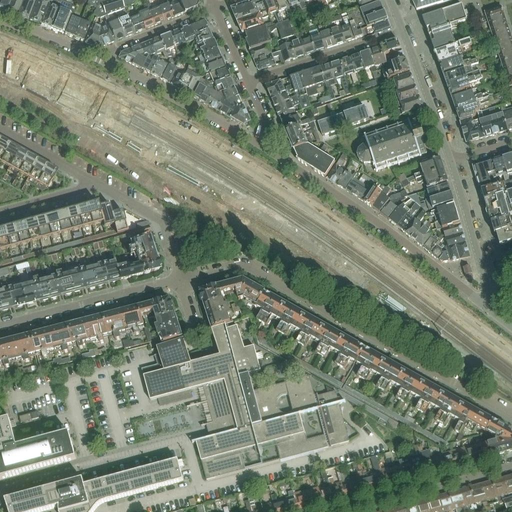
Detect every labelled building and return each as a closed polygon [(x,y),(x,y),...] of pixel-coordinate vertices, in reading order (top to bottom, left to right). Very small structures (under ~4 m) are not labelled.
[(0,0),(0,10),(6,13),(11,0),(0,0)] [(11,0),(6,13),(16,17),(22,0),(11,0)] [(23,0),(17,17),(27,21),(35,0),(23,0)] [(35,0),(27,21),(28,21),(40,26),(49,4),(38,0),(35,0)] [(90,0),(89,0),(87,5),(96,9),(98,3),(90,0)] [(93,0),(99,2),(98,3),(96,9),(93,15),(100,18),(105,16),(124,10),(120,0),(112,0),(104,3),(103,0),(102,0),(100,1),(100,0),(93,0)] [(177,0),(179,5),(184,14),(195,10),(197,5),(194,0),(177,0)] [(282,22),(278,12),(273,0),(261,0),(263,3),(256,6),(260,15),(262,20),(268,18),(268,16),(274,14),(278,24),(282,22)] [(291,16),(289,9),(285,0),(273,0),(278,12),(285,10),(287,16),(289,15),(290,17),(291,16)] [(297,0),(285,0),(289,9),(292,8),(298,13),(299,16),(303,15),(297,0)] [(310,3),(311,3),(309,0),(297,0),(303,15),(307,13),(304,3),(309,2),(310,3)] [(309,0),(311,3),(316,1),(319,10),(324,8),(321,0),(309,0)] [(350,0),(351,1),(353,0),(356,0),(360,9),(379,1),(378,0),(350,0)] [(412,0),(418,11),(443,4),(452,1),(451,0),(412,0)] [(164,22),(173,19),(169,8),(168,4),(167,5),(165,1),(163,2),(164,6),(158,9),(164,22)] [(388,20),(384,11),(379,1),(360,9),(360,10),(347,14),(349,19),(347,19),(349,25),(354,23),(356,27),(358,32),(360,32),(367,29),(388,20)] [(255,2),(231,10),(237,23),(260,15),(256,6),(255,2)] [(40,26),(50,30),(58,11),(48,6),(49,4),(40,26)] [(179,5),(169,8),(173,19),(184,14),(179,5)] [(424,19),(422,19),(435,54),(470,42),(470,40),(455,45),(450,28),(467,22),(462,6),(424,19)] [(487,22),(505,16),(502,7),(484,12),(487,22)] [(152,10),(148,12),(154,26),(164,22),(158,9),(158,8),(152,10)] [(137,14),(138,16),(144,30),(154,26),(148,12),(147,10),(137,14)] [(58,11),(50,30),(62,34),(70,16),(58,11)] [(260,15),(237,23),(243,35),(245,34),(266,28),(262,20),(260,15)] [(138,16),(129,20),(135,34),(144,30),(138,16)] [(343,20),(341,16),(327,21),(328,25),(343,20)] [(487,22),(490,31),(508,25),(505,16),(487,22)] [(118,21),(125,38),(135,34),(129,20),(127,17),(118,21)] [(71,18),(64,35),(83,43),(90,25),(71,18)] [(292,19),(282,22),(278,24),(266,28),(245,34),(246,40),(245,40),(249,50),(271,43),(269,34),(271,34),(273,32),(275,32),(276,30),(277,29),(281,40),(294,36),(294,35),(298,34),(292,19)] [(339,28),(344,43),(354,40),(350,29),(349,25),(347,19),(343,21),(345,26),(339,28)] [(108,25),(107,25),(115,42),(125,38),(118,21),(117,20),(107,25),(108,25)] [(188,26),(193,37),(208,31),(203,20),(200,22),(188,26)] [(375,35),(391,30),(388,20),(367,29),(360,32),(362,38),(363,37),(364,39),(375,35)] [(84,43),(98,49),(104,33),(102,27),(101,28),(92,24),(92,26),(91,25),(84,43)] [(328,25),(329,31),(335,47),(344,43),(339,28),(333,30),(331,24),(328,25)] [(104,33),(98,49),(115,42),(107,25),(102,27),(104,33)] [(490,31),(493,41),(511,35),(508,25),(490,31)] [(194,40),(193,37),(188,26),(179,30),(185,44),(194,40)] [(320,34),(325,50),(335,47),(329,31),(324,33),(322,27),(318,28),(320,34)] [(358,32),(356,27),(350,29),(354,40),(362,38),(360,32),(358,32)] [(179,30),(169,34),(175,48),(185,44),(179,30)] [(194,40),(197,46),(212,40),(208,31),(193,37),(194,40)] [(298,35),(306,56),(315,53),(310,38),(306,39),(304,33),(298,35)] [(165,52),(175,48),(169,34),(159,38),(165,52)] [(325,50),(320,34),(310,38),(315,53),(325,50)] [(290,44),(296,59),(306,56),(298,35),(294,36),(296,42),(290,44)] [(493,41),(496,50),(511,44),(511,38),(511,35),(493,41)] [(159,38),(149,42),(155,56),(165,52),(159,38)] [(212,40),(197,46),(201,56),(216,49),(212,40)] [(386,46),(380,48),(382,56),(401,50),(398,42),(395,41),(386,44),(386,46)] [(145,54),(148,56),(151,58),(155,56),(149,42),(140,46),(145,54)] [(470,42),(435,54),(439,65),(463,57),(461,50),(472,46),(470,42)] [(290,44),(280,48),(281,52),(285,63),(296,59),(290,44)] [(511,44),(496,50),(499,59),(511,55),(511,44)] [(268,45),(249,51),(254,61),(272,55),(268,45)] [(137,56),(145,54),(140,46),(130,50),(131,53),(137,56)] [(380,48),(369,52),(374,67),(384,64),(382,56),(380,48)] [(201,56),(205,65),(220,60),(216,49),(201,56)] [(130,50),(121,54),(119,59),(132,65),(137,56),(131,53),(130,50)] [(401,50),(382,56),(384,64),(391,62),(392,65),(405,61),(401,50)] [(272,55),(254,61),(259,71),(276,66),(273,59),(279,57),(281,64),(285,63),(281,52),(272,55)] [(374,67),(369,52),(360,55),(365,71),(370,69),(371,74),(372,74),(376,73),(374,67)] [(140,70),(148,56),(145,54),(137,56),(132,65),(140,70)] [(360,55),(350,58),(355,74),(365,71),(360,55)] [(511,55),(499,59),(502,69),(511,65),(511,55)] [(157,60),(151,58),(148,56),(140,70),(150,75),(157,60)] [(463,57),(439,65),(440,67),(442,74),(443,76),(471,67),(478,64),(477,60),(465,64),(463,57)] [(350,58),(340,62),(345,77),(350,75),(353,84),(358,82),(355,74),(350,58)] [(150,75),(159,80),(167,65),(157,60),(150,75)] [(205,65),(210,75),(225,69),(220,60),(205,65)] [(410,73),(405,61),(392,65),(385,67),(386,69),(385,69),(388,81),(410,73)] [(345,77),(340,62),(330,65),(335,80),(340,79),(346,96),(351,95),(345,77)] [(168,84),(176,69),(167,65),(159,80),(168,84)] [(335,80),(330,65),(320,68),(328,91),(332,90),(329,82),(335,80)] [(511,65),(502,69),(506,78),(511,76),(511,65)] [(471,67),(443,76),(444,78),(446,85),(447,86),(481,75),(479,71),(473,73),(471,67)] [(318,95),(328,91),(320,68),(311,71),(318,95)] [(210,75),(214,83),(229,78),(225,69),(210,75)] [(187,70),(177,73),(181,75),(188,80),(181,92),(190,97),(198,83),(201,78),(187,70)] [(311,71),(300,75),(308,99),(318,95),(311,71)] [(181,75),(177,73),(176,73),(170,85),(181,92),(188,80),(181,75)] [(481,75),(447,86),(447,87),(448,89),(450,96),(451,98),(484,87),(482,81),(487,79),(485,74),(481,76),(481,75)] [(296,97),(298,101),(300,105),(302,111),(311,107),(307,99),(308,99),(300,75),(290,78),(296,97)] [(396,93),(397,94),(415,87),(411,75),(394,81),(398,93),(396,93)] [(233,88),(229,78),(214,83),(218,94),(233,88)] [(382,82),(381,78),(378,78),(374,80),(375,81),(374,82),(375,87),(380,85),(380,83),(382,82)] [(265,86),(271,99),(286,94),(281,81),(265,86)] [(190,97),(206,106),(210,98),(203,94),(206,89),(208,90),(209,89),(198,83),(190,97)] [(400,104),(419,98),(415,87),(397,94),(396,93),(392,95),(396,106),(401,104),(400,104)] [(451,98),(455,109),(488,98),(484,87),(451,98)] [(233,88),(218,94),(219,96),(223,98),(227,100),(228,104),(230,103),(229,101),(237,98),(233,88)] [(210,98),(206,106),(215,111),(223,98),(219,96),(218,94),(209,89),(208,90),(206,89),(203,94),(210,98)] [(289,99),(286,94),(271,99),(275,109),(298,101),(296,97),(289,99)] [(228,119),(231,111),(228,104),(227,100),(223,98),(215,111),(228,119)] [(228,104),(231,111),(241,107),(237,98),(229,101),(230,103),(228,104)] [(423,109),(419,98),(400,104),(401,104),(404,115),(423,109)] [(488,98),(455,109),(460,122),(476,116),(476,114),(477,113),(479,113),(479,112),(481,105),(490,102),(488,98)] [(293,108),(300,105),(298,101),(275,109),(279,119),(295,113),(293,108)] [(504,104),(500,106),(502,114),(507,132),(511,130),(511,110),(506,113),(504,104)] [(241,107),(231,111),(235,119),(245,115),(241,107)] [(343,112),(344,114),(318,123),(322,136),(369,121),(364,108),(357,110),(356,107),(343,112)] [(494,108),(488,110),(490,117),(496,135),(500,134),(507,132),(502,114),(496,116),(494,108)] [(382,118),(390,115),(388,109),(380,111),(382,118)] [(245,115),(235,119),(231,111),(228,119),(246,129),(250,127),(245,115)] [(479,113),(477,113),(479,120),(485,138),(496,135),(490,117),(483,119),(481,111),(479,112),(479,113)] [(281,120),(285,131),(300,126),(300,127),(302,126),(308,125),(316,122),(314,118),(303,122),(301,124),(297,115),(281,120)] [(473,119),(460,123),(466,144),(472,142),(485,138),(479,120),(473,122),(473,119)] [(357,156),(359,161),(363,165),(369,165),(373,164),(376,172),(378,172),(377,171),(387,168),(387,169),(388,168),(388,167),(398,164),(398,165),(399,165),(399,164),(408,161),(409,162),(410,161),(410,160),(419,157),(420,158),(421,157),(421,156),(427,154),(423,141),(424,141),(422,132),(420,133),(415,120),(410,122),(409,121),(407,122),(408,123),(398,126),(398,125),(397,125),(397,126),(387,129),(387,128),(386,129),(386,130),(377,133),(376,132),(375,133),(375,134),(366,137),(366,136),(364,136),(367,145),(362,147),(358,150),(357,156)] [(320,140),(314,123),(309,125),(315,141),(320,140)] [(300,126),(285,131),(289,141),(308,133),(307,130),(302,132),(300,127),(300,126)] [(308,133),(289,141),(293,151),(307,146),(312,144),(308,133)] [(0,163),(10,146),(0,140),(0,163)] [(19,151),(10,146),(0,163),(9,168),(19,151)] [(297,161),(303,165),(314,172),(323,157),(311,150),(310,146),(294,152),(297,161)] [(328,148),(324,146),(320,152),(324,155),(328,148)] [(16,178),(19,174),(29,156),(19,151),(9,168),(7,172),(16,178)] [(347,158),(342,155),(336,166),(341,168),(347,158)] [(511,155),(506,157),(502,158),(506,171),(507,174),(511,172),(511,155)] [(37,161),(29,156),(19,174),(28,179),(37,161)] [(323,157),(314,172),(325,179),(334,164),(323,157)] [(500,159),(491,162),(495,176),(496,179),(503,176),(505,184),(509,182),(507,174),(506,171),(502,158),(500,159)] [(414,176),(416,180),(443,171),(440,159),(420,166),(423,175),(421,176),(419,175),(414,176)] [(35,189),(38,184),(47,167),(37,161),(28,179),(25,183),(35,189)] [(358,166),(352,162),(346,172),(349,174),(350,173),(352,174),(355,169),(356,169),(358,166)] [(479,165),(473,167),(479,188),(480,188),(491,184),(489,177),(495,176),(491,162),(479,165)] [(327,180),(337,186),(345,172),(336,166),(327,180)] [(57,172),(47,167),(38,184),(47,190),(55,175),(57,172)] [(428,188),(447,183),(447,182),(443,171),(416,180),(417,184),(422,183),(423,181),(425,180),(428,188)] [(337,186),(346,192),(354,179),(355,178),(345,172),(337,186)] [(401,183),(406,180),(407,180),(404,174),(398,178),(401,183)] [(355,197),(364,202),(372,190),(366,186),(371,179),(367,177),(364,181),(365,182),(363,184),(355,197)] [(360,182),(354,179),(346,192),(354,196),(355,197),(363,184),(360,182)] [(404,189),(408,186),(410,185),(409,184),(406,180),(401,183),(404,189)] [(505,184),(481,191),(482,196),(484,201),(511,192),(511,181),(509,182),(505,184)] [(448,184),(426,191),(429,200),(425,201),(429,211),(436,209),(433,199),(437,198),(451,194),(448,184)] [(364,203),(372,209),(381,195),(382,193),(375,188),(364,203)] [(386,188),(382,194),(386,197),(390,191),(386,188)] [(409,197),(405,191),(400,195),(398,195),(401,199),(404,198),(409,197)] [(511,192),(484,201),(489,218),(491,223),(510,217),(510,216),(511,215),(511,192)] [(451,194),(437,198),(439,207),(454,203),(451,194)] [(381,195),(372,209),(380,215),(389,203),(388,202),(389,201),(381,195)] [(420,205),(417,195),(408,198),(415,204),(412,208),(417,212),(420,208),(424,211),(425,213),(427,211),(425,204),(420,205)] [(381,215),(389,221),(397,209),(390,203),(381,215)] [(103,223),(98,208),(97,204),(87,207),(92,226),(103,223)] [(113,225),(111,215),(109,205),(98,208),(103,223),(104,227),(113,225)] [(403,206),(397,209),(389,221),(396,228),(397,228),(410,211),(403,206)] [(436,222),(457,215),(454,206),(431,213),(432,218),(434,217),(436,222)] [(92,226),(87,207),(76,210),(82,229),(92,226)] [(397,228),(405,234),(415,221),(411,218),(416,212),(412,209),(410,211),(397,228)] [(71,232),(82,229),(76,210),(66,213),(71,232)] [(405,234),(414,241),(424,228),(418,224),(426,215),(423,211),(415,221),(405,234)] [(127,232),(122,212),(111,215),(113,225),(115,231),(116,235),(127,232)] [(71,232),(66,213),(56,216),(61,235),(71,232)] [(437,231),(443,230),(460,224),(457,215),(436,222),(436,224),(435,224),(437,231)] [(510,217),(491,223),(494,234),(496,234),(499,233),(511,228),(511,215),(510,216),(510,217)] [(50,238),(61,235),(56,216),(45,219),(50,238)] [(50,238),(45,219),(35,222),(40,241),(50,238)] [(429,221),(424,228),(414,241),(422,248),(432,235),(427,231),(430,227),(429,221)] [(30,244),(40,241),(35,222),(24,224),(30,244)] [(30,244),(24,224),(14,227),(19,247),(30,244)] [(445,239),(463,234),(460,224),(443,230),(444,236),(440,237),(438,239),(441,242),(443,240),(445,239)] [(8,250),(19,247),(14,227),(3,230),(8,250)] [(511,228),(499,233),(496,234),(500,246),(502,245),(502,247),(503,246),(507,245),(507,244),(511,242),(511,228)] [(0,251),(8,250),(3,230),(0,231),(0,251)] [(0,267),(116,235),(115,231),(0,262),(0,267)] [(153,246),(151,247),(148,237),(136,240),(135,234),(122,238),(124,244),(132,242),(133,247),(127,248),(129,254),(134,253),(136,260),(155,254),(153,246)] [(448,248),(455,246),(465,243),(463,234),(445,239),(448,248)] [(423,249),(431,256),(440,244),(441,242),(438,239),(434,236),(423,249)] [(470,258),(465,243),(455,246),(459,261),(470,258)] [(446,248),(440,244),(431,256),(441,264),(450,262),(446,248)] [(459,261),(455,246),(448,248),(446,248),(450,262),(459,261)] [(136,260),(138,265),(126,268),(125,265),(115,268),(119,281),(130,278),(140,275),(143,275),(151,273),(150,273),(158,271),(159,269),(159,268),(160,268),(155,254),(136,260)] [(128,263),(126,257),(116,259),(118,265),(128,263)] [(119,281),(115,268),(113,260),(102,263),(107,284),(119,281)] [(28,263),(15,267),(17,272),(25,270),(29,269),(29,268),(28,263)] [(107,284),(102,263),(90,266),(96,287),(107,284)] [(96,287),(90,266),(79,269),(84,290),(96,287)] [(467,280),(473,278),(472,277),(473,277),(470,267),(463,269),(466,279),(467,280)] [(84,290),(79,269),(67,272),(72,293),(84,290)] [(72,293),(67,272),(55,275),(61,296),(72,293)] [(61,296),(55,275),(44,278),(49,299),(61,296)] [(49,299),(44,278),(32,281),(38,302),(49,299)] [(257,307),(256,309),(266,293),(248,283),(247,283),(241,280),(238,281),(232,283),(236,294),(238,301),(243,299),(257,307)] [(38,302),(32,281),(19,285),(25,306),(38,302)] [(200,295),(204,306),(223,300),(222,298),(234,294),(236,294),(232,283),(216,287),(208,289),(201,291),(200,292),(200,295)] [(19,285),(18,285),(6,288),(12,309),(25,306),(19,285)] [(12,309),(6,288),(0,289),(0,311),(0,312),(12,309)] [(270,295),(266,293),(256,309),(261,312),(257,320),(262,324),(276,299),(270,296),(270,295)] [(272,318),(277,321),(286,304),(281,301),(280,301),(276,299),(262,324),(267,326),(272,318)] [(141,307),(139,307),(143,324),(156,320),(175,314),(171,302),(170,302),(169,301),(168,300),(162,301),(154,303),(141,307)] [(204,306),(208,318),(229,311),(228,307),(225,308),(223,300),(204,306)] [(276,331),(282,334),(295,310),(290,307),(290,306),(286,304),(277,321),(281,323),(276,331)] [(144,327),(143,324),(139,307),(121,312),(126,333),(133,331),(135,336),(140,335),(139,328),(144,327)] [(292,329),(296,331),(306,315),(301,312),(300,313),(295,310),(282,334),(287,337),(292,329)] [(208,318),(212,330),(230,324),(229,319),(232,318),(229,311),(208,318)] [(120,335),(126,333),(121,312),(103,317),(108,336),(114,335),(116,342),(121,340),(120,335)] [(155,328),(157,333),(179,326),(175,314),(156,320),(158,327),(155,328)] [(296,342),(300,345),(314,320),(309,318),(310,317),(306,315),(296,331),(301,334),(296,342)] [(103,337),(108,336),(103,317),(85,322),(90,342),(98,340),(100,345),(105,344),(103,337)] [(311,340),(316,342),(325,326),(320,323),(320,324),(314,320),(300,345),(306,348),(311,340)] [(83,344),(90,342),(85,322),(67,326),(72,346),(78,344),(79,350),(84,349),(83,344)] [(67,326),(49,331),(55,351),(62,349),(64,354),(69,353),(68,347),(72,346),(67,326)] [(339,404),(336,392),(314,398),(309,379),(253,394),(248,376),(260,373),(253,349),(244,351),(237,328),(227,331),(225,326),(212,331),(220,356),(191,364),(183,340),(157,349),(162,364),(164,371),(144,377),(150,401),(204,387),(208,402),(187,408),(208,403),(214,423),(201,427),(207,426),(211,438),(196,442),(196,443),(206,481),(330,447),(331,449),(332,449),(331,447),(349,442),(339,405),(342,404),(341,403),(339,404)] [(182,338),(179,326),(157,333),(159,338),(161,337),(164,344),(182,338)] [(315,353),(320,356),(334,332),(329,329),(328,328),(325,326),(316,342),(320,345),(315,353)] [(153,343),(148,328),(144,329),(149,344),(153,343)] [(47,353),(55,351),(49,331),(31,336),(36,355),(42,354),(43,359),(49,358),(47,353)] [(331,351),(335,353),(345,337),(340,334),(339,334),(334,332),(320,356),(326,359),(331,351)] [(261,339),(259,333),(255,335),(257,343),(260,342),(261,345),(341,389),(343,385),(261,339)] [(31,336),(11,341),(16,361),(24,360),(25,363),(30,362),(29,357),(36,355),(31,336)] [(335,364),(341,367),(354,343),(349,340),(348,339),(345,337),(335,353),(340,356),(335,364)] [(134,343),(132,338),(128,339),(129,341),(131,349),(141,346),(140,342),(134,343)] [(9,363),(16,361),(11,341),(0,344),(0,364),(4,363),(5,369),(10,367),(9,363)] [(131,349),(129,341),(123,342),(125,350),(131,349)] [(354,343),(341,367),(346,370),(350,362),(355,364),(364,348),(360,345),(359,345),(354,343)] [(370,351),(366,349),(356,365),(362,368),(357,376),(363,380),(377,355),(370,352),(370,351)] [(83,360),(95,357),(93,351),(89,352),(90,354),(82,356),(83,360)] [(381,358),(377,355),(363,380),(367,382),(372,374),(376,376),(386,360),(382,357),(381,358)] [(59,366),(57,360),(53,361),(54,363),(46,365),(47,369),(59,366)] [(376,387),(381,390),(395,366),(390,363),(390,362),(386,360),(376,376),(381,379),(376,387)] [(142,369),(144,377),(164,371),(162,364),(142,369)] [(381,390),(385,392),(386,393),(391,384),(396,387),(406,371),(401,368),(400,368),(395,366),(381,390)] [(9,379),(20,376),(19,369),(15,370),(15,372),(8,374),(9,379)] [(396,398),(402,401),(416,377),(409,373),(406,371),(396,387),(401,390),(396,398)] [(412,396),(417,398),(426,382),(420,379),(420,380),(416,377),(402,401),(407,404),(412,396)] [(416,409),(421,412),(435,388),(429,385),(430,384),(426,382),(417,398),(421,401),(416,409)] [(388,410),(345,386),(343,391),(439,445),(438,447),(440,448),(448,446),(448,444),(413,425),(415,422),(409,419),(407,421),(394,414),(395,411),(389,408),(388,410)] [(440,391),(435,388),(421,412),(426,415),(431,407),(436,409),(445,393),(441,390),(440,391)] [(398,425),(339,391),(338,392),(354,410),(357,406),(380,420),(378,423),(385,427),(386,425),(395,430),(398,425)] [(435,420),(440,423),(455,399),(449,396),(449,395),(445,393),(436,409),(440,412),(435,420)] [(451,418),(455,420),(465,404),(460,401),(459,401),(455,399),(440,423),(446,426),(451,418)] [(463,427),(474,409),(468,406),(465,404),(455,420),(460,423),(455,431),(460,434),(463,427)] [(476,427),(486,433),(493,421),(488,418),(488,417),(479,412),(474,409),(463,427),(473,433),(476,427)] [(39,419),(37,413),(20,418),(21,424),(39,419)] [(0,450),(16,446),(9,420),(0,422),(0,450)] [(486,433),(493,436),(496,438),(504,442),(511,442),(511,433),(511,431),(506,428),(507,427),(500,424),(499,424),(493,421),(486,433)] [(0,450),(0,479),(76,459),(69,434),(17,448),(16,446),(0,450)] [(496,438),(496,442),(499,455),(511,451),(511,442),(504,442),(496,438)] [(469,446),(463,447),(467,464),(478,461),(474,444),(472,439),(467,441),(469,446)] [(489,458),(485,445),(484,441),(474,444),(478,461),(489,458)] [(499,455),(496,442),(485,445),(489,458),(499,455)] [(457,467),(467,464),(463,447),(452,450),(457,467)] [(452,450),(442,453),(446,470),(457,467),(452,450)] [(419,454),(421,459),(425,476),(436,473),(431,456),(430,451),(419,454)] [(436,473),(446,470),(442,453),(431,456),(436,473)] [(386,487),(399,483),(394,467),(393,467),(389,454),(384,456),(387,466),(379,468),(380,470),(379,471),(381,477),(383,476),(386,487)] [(376,489),(386,487),(383,476),(381,477),(379,471),(380,470),(379,468),(376,458),(372,459),(375,470),(371,471),(372,472),(369,473),(370,474),(372,473),(376,489)] [(399,465),(404,482),(425,476),(421,459),(410,462),(409,459),(398,462),(399,465)] [(8,511),(46,511),(59,509),(59,510),(58,511),(93,511),(97,508),(99,506),(101,504),(104,503),(183,482),(178,461),(84,487),(83,481),(5,501),(8,511)] [(360,462),(357,463),(360,476),(363,475),(364,481),(362,482),(365,493),(376,489),(372,473),(370,474),(369,473),(366,474),(365,471),(362,471),(360,462)] [(349,480),(354,496),(365,493),(362,482),(364,481),(363,475),(360,476),(357,463),(352,465),(354,471),(356,471),(357,476),(349,478),(349,480)] [(399,465),(394,467),(399,483),(404,482),(399,465)] [(319,490),(323,504),(334,501),(327,477),(325,472),(320,473),(324,488),(319,490)] [(337,475),(339,483),(344,499),(354,496),(349,480),(347,473),(337,475)] [(330,476),(327,477),(334,501),(344,499),(339,483),(334,484),(333,478),(331,479),(330,476)] [(511,476),(503,479),(508,494),(511,493),(511,476)] [(508,494),(503,479),(492,482),(497,498),(505,495),(506,498),(508,497),(508,494)] [(497,498),(492,482),(481,485),(488,511),(491,511),(490,505),(488,505),(488,503),(489,502),(488,500),(497,498)] [(488,511),(481,485),(471,488),(475,504),(484,501),(486,511),(488,511)] [(475,504),(471,488),(459,491),(465,509),(467,509),(466,506),(475,504)] [(295,496),(299,511),(323,504),(319,490),(315,491),(314,489),(307,490),(300,493),(300,495),(295,496)] [(459,491),(438,497),(442,511),(445,511),(462,507),(463,510),(465,509),(459,491)] [(290,498),(282,500),(283,504),(285,503),(287,511),(295,511),(299,511),(295,496),(294,496),(293,492),(288,493),(290,498)] [(275,511),(287,511),(285,503),(283,504),(282,500),(277,501),(275,496),(271,497),(273,503),(275,511)] [(251,511),(263,511),(262,506),(255,508),(252,497),(248,499),(251,511)] [(442,511),(438,497),(428,500),(427,500),(430,511),(442,511)] [(251,511),(248,499),(245,500),(248,510),(242,511),(251,511)] [(430,511),(427,500),(416,503),(418,511),(430,511)] [(275,511),(273,503),(262,506),(263,511),(275,511)] [(418,511),(416,503),(405,506),(407,511),(418,511)]
